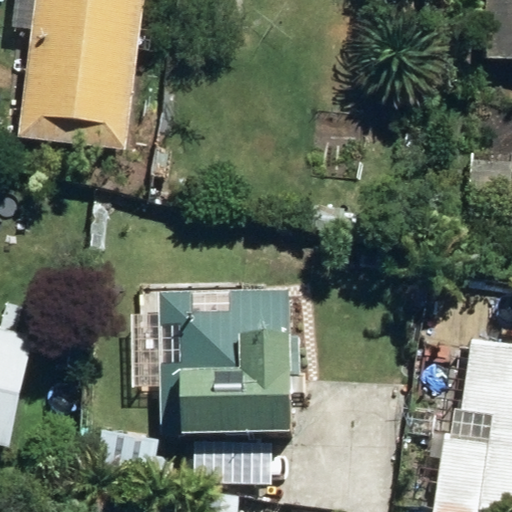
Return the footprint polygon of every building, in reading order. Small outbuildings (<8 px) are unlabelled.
[(161,59),(163,37),(150,35),(154,0),(47,0),(31,143),(136,155),(148,58),(161,59)] [(511,0),(501,0),(498,61),(511,61),(511,0)] [(480,194),(511,197),(511,157),(485,155),(480,194)] [(315,232),(347,236),(349,215),(316,210),(315,232)] [(167,299),(172,444),(304,442),(302,383),(310,383),(309,344),(298,344),(297,295),(167,299)] [(0,453),(18,457),(41,342),(0,333),(0,453)] [(464,445),(448,443),(437,511),(511,511),(511,354),(487,351),(478,349),(464,445)]
